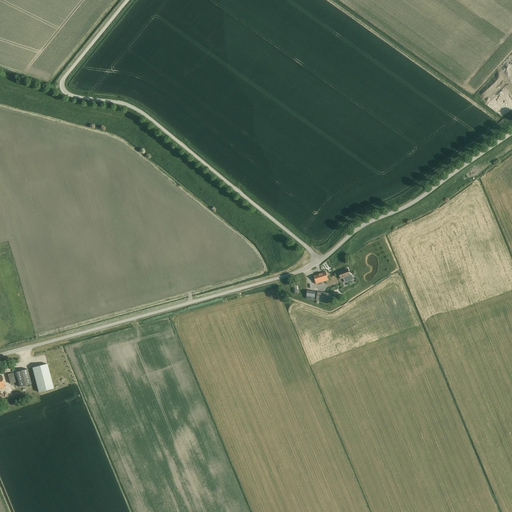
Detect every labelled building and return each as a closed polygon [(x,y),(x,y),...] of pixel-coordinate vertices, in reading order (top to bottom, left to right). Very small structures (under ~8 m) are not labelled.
[(348,269),(338,272),(341,279),(344,278),(345,283),(353,280),(351,275),(350,275),(348,269)] [(316,284),(328,280),(326,272),(322,274),(322,273),(318,275),(319,275),(314,277),(316,284)] [(315,292),(307,291),(306,299),(314,300),(315,292)] [(333,294),(317,292),(316,300),(332,302),(333,294)] [(32,368),(39,392),(53,388),(47,364),(32,368)] [(16,372),(19,387),(31,384),(27,369),(16,372)]
